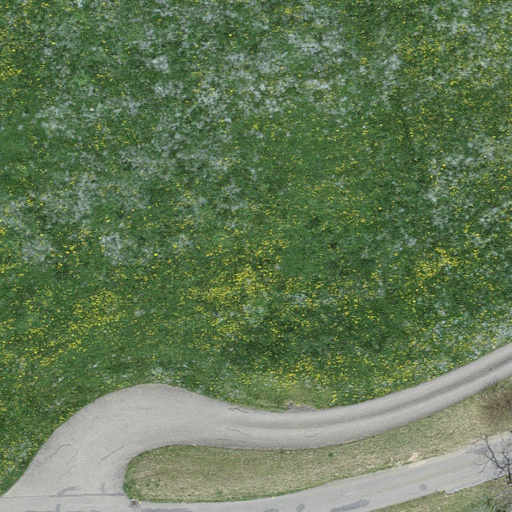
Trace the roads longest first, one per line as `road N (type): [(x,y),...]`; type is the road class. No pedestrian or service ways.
road 1 (track): [(511,353),(357,422),(279,429),(130,422),(106,432),(85,455),(58,511)]
road 2 (unclassified): [(511,449),(298,511)]
